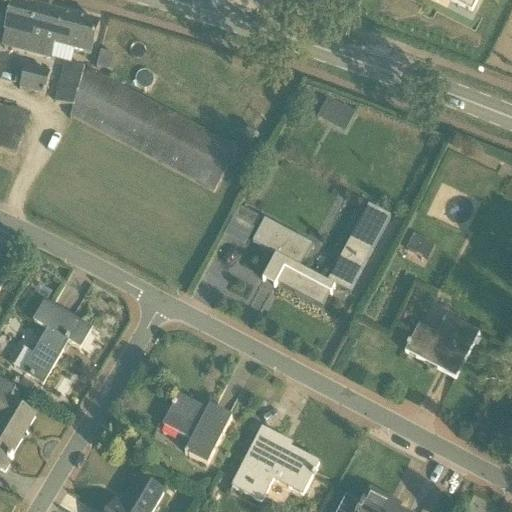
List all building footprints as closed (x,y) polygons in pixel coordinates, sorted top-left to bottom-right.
[(453,0),(474,11),(479,0),(453,0)] [(92,57),(100,26),(15,3),(3,46),(49,58),(52,46),(92,57)] [(83,77),(85,69),(66,64),(55,103),(74,108),(72,117),(215,193),(238,150),(94,73),(83,77)] [(46,98),(52,75),(26,68),(20,91),(46,98)] [(0,148),(17,155),(33,117),(0,103),(0,104),(0,148)] [(261,219),(240,208),(234,219),(255,230),(261,219)] [(273,267),(265,283),(323,313),(335,291),(350,299),(390,223),(368,211),(327,289),(298,274),(310,250),(263,226),(252,248),(277,261),(274,268),(273,267)] [(417,256),(424,242),(415,237),(408,251),(417,256)] [(81,352),(92,333),(46,306),(35,325),(50,333),(35,357),(25,351),(15,368),(26,374),(25,375),(44,386),(68,345),(81,352)] [(456,381),(481,335),(465,327),(456,346),(439,337),(420,327),(406,354),(456,381)] [(36,418),(10,402),(16,391),(0,381),(0,470),(5,473),(14,459),(12,458),(36,418)] [(208,412),(179,397),(163,427),(192,443),(186,455),(208,467),(233,420),(211,408),(208,412)] [(304,497),(320,465),(280,445),(282,441),(263,431),(233,489),(262,504),(274,482),(304,497)] [(154,511),(165,496),(139,480),(123,507),(116,503),(110,511),(154,511)] [(396,511),(388,507),(391,502),(371,492),(360,511),(396,511)]
